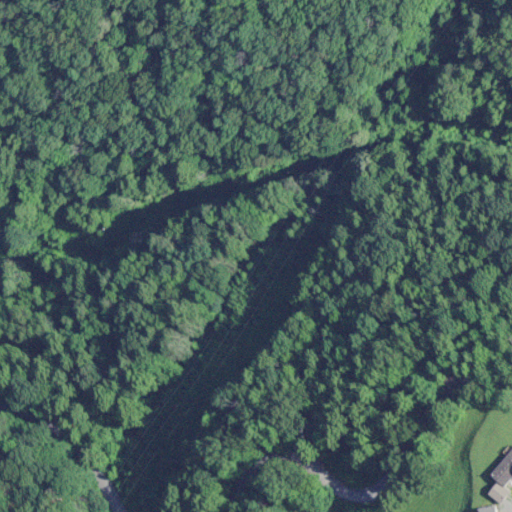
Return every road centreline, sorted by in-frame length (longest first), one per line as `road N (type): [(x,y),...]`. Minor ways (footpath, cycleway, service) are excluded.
road 1 (residential): [(511,370),(472,391),(429,439),(413,487),(387,509),(296,493),(261,511),(0,392)]
road 2 (residential): [(0,177),(92,143),(349,95),(424,63),(456,0)]
